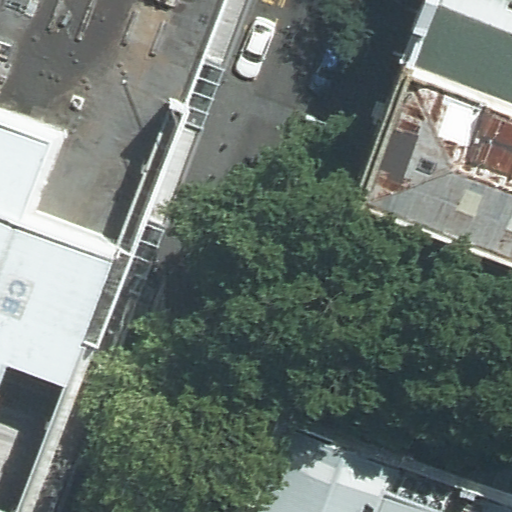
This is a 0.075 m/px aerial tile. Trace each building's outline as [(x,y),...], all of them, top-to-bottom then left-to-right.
[(198,0),(0,0),(0,42),(78,72),(46,155),(114,181),(183,41),(198,0)] [(511,0),(413,0),(398,42),(511,84),(511,0)] [(0,503),(8,482),(114,181),(46,155),(78,72),(0,42),(0,503)] [(511,84),(398,42),(342,186),(511,250),(511,84)] [(511,511),(511,489),(282,404),(241,511),(511,511)]
